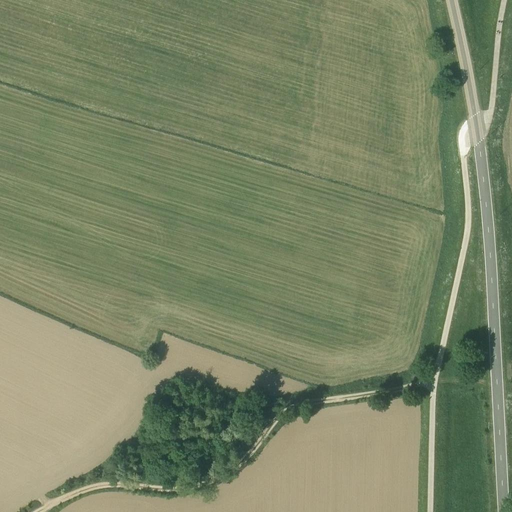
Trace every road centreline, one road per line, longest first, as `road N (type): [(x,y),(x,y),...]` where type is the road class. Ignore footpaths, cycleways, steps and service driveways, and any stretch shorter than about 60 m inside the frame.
road 1 (secondary): [(451,0),(484,182),(503,511)]
road 2 (track): [(35,511),(104,484),(195,486),(235,463),(296,404),(433,376)]
